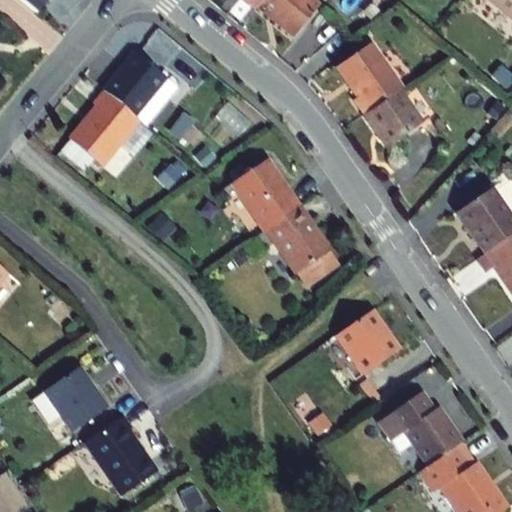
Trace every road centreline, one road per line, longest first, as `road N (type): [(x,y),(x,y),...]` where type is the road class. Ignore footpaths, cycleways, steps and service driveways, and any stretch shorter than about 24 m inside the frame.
road 1 (residential): [(511,416),(310,122),(167,0)]
road 2 (residential): [(115,0),(0,138)]
